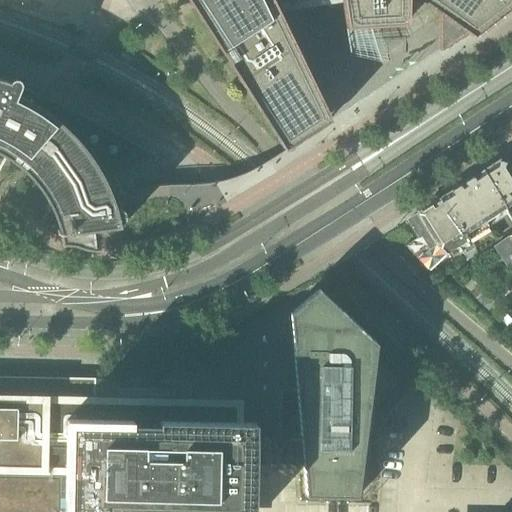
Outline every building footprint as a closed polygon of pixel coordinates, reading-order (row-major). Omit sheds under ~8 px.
[(511,0),(188,0),(284,149),(331,119),(511,3),(511,0)] [(0,154),(3,156),(7,159),(10,161),(14,163),(17,166),(21,169),(26,173),(30,177),(33,180),(38,187),(43,194),(46,198),(48,203),(51,208),(54,213),(55,217),(57,222),(59,228),(60,233),(61,238),(62,239),(63,246),(68,245),(73,245),(78,246),(87,249),(89,249),(96,251),(100,251),(100,249),(96,249),(96,245),(94,232),(120,229),(121,228),(121,225),(122,224),(123,224),(124,223),(125,222),(126,220),(126,219),(127,218),(127,216),(127,215),(126,214),(125,212),(124,211),(123,210),(122,210),(121,209),(119,209),(118,209),(116,209),(116,207),(116,206),(110,189),(108,184),(106,180),(120,174),(148,163),(148,161),(152,154),(147,151),(132,142),(128,140),(112,131),(109,129),(93,121),(89,119),(73,111),(69,109),(53,102),(50,100),(34,93),(33,93),(10,83),(6,82),(2,80),(0,79),(0,154)] [(483,171),(506,209),(511,204),(511,172),(506,162),(499,161),(483,171)] [(486,221),(506,209),(483,171),(463,184),(486,221)] [(466,234),(486,221),(463,184),(442,197),(466,234)] [(477,252),(466,234),(442,197),(416,213),(407,219),(417,238),(419,236),(426,248),(434,243),(445,255),(458,246),(467,259),(477,252)] [(511,217),(510,214),(503,218),(509,228),(511,226),(511,217)] [(479,285),(470,291),(475,298),(484,292),(479,285)] [(255,437),(255,463),(303,464),(306,496),(358,497),(377,343),(336,304),(319,288),(291,313),(292,341),(301,437),(255,437)] [(496,304),(486,292),(477,299),(489,311),(496,304)] [(0,511),(59,511),(65,511),(64,511),(253,511),(255,463),(255,437),(255,423),(242,422),(243,400),(176,399),(176,388),(154,387),(154,386),(153,385),(153,383),(152,382),(150,382),(149,381),(148,381),(146,381),(145,381),(143,381),(142,382),(141,383),(140,384),(140,386),(140,387),(118,387),(118,398),(94,397),(95,379),(0,377),(0,511)]
